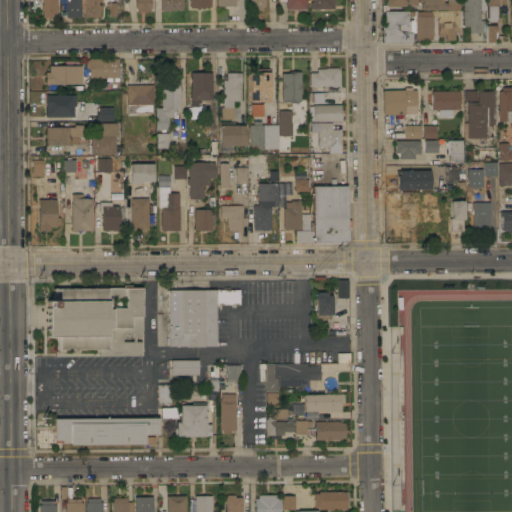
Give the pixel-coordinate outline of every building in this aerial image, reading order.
[(42,11),(42,4),(42,0),(57,0),(57,5),(58,5),(58,10),(57,10),(57,17),(42,17),(42,11)] [(81,0),(81,5),(81,10),(81,17),(66,17),(66,11),(65,11),(65,4),(66,4),(66,0),(81,0)] [(85,0),(103,0),(103,6),(101,6),(101,10),(100,10),(100,17),(86,17),(85,0)] [(151,0),(151,8),(149,8),(149,11),(137,11),(137,8),(135,8),(135,0),(151,0)] [(183,0),(183,10),(171,10),(171,11),(162,11),(162,10),(160,10),(160,0),(183,0)] [(190,0),(210,0),(211,6),(203,7),(190,8),(190,0)] [(265,0),(265,7),(262,7),(262,10),(249,10),(249,0),(265,0)] [(306,0),(306,9),(286,9),(286,1),(278,1),(278,0),(306,0)] [(313,9),(313,8),(310,8),(310,1),(313,1),(312,0),(334,0),(334,2),(333,2),(333,8),(313,9)] [(444,0),(444,2),(448,2),(448,0),(459,0),(459,10),(447,10),(421,10),(421,2),(417,2),(417,0),(444,0)] [(462,0),(485,0),(485,10),(480,10),(480,21),(485,21),(485,32),(483,32),(483,33),(469,33),(469,26),(462,27),(462,0)] [(486,0),(498,0),(498,5),(497,5),(498,22),(486,22),(486,0)] [(117,16),(109,16),(109,6),(107,6),(107,2),(117,2),(117,16)] [(461,34),(454,34),(454,40),(445,40),(445,35),(437,35),(437,14),(448,14),(448,11),(461,10),(461,34)] [(407,11),(407,22),(409,22),(409,32),(412,32),(412,42),(382,42),(382,26),(383,26),(383,11),(407,11)] [(432,36),(432,39),(415,39),(415,16),(416,16),(416,11),(430,11),(432,13),(432,36)] [(486,25),(496,25),(496,38),(494,38),(494,42),(486,42),(486,25)] [(119,58),(119,81),(106,81),(106,77),(89,77),(89,69),(85,69),(85,64),(88,64),(88,58),(119,58)] [(82,84),(45,84),(45,72),(49,72),(49,66),(82,65),(82,84)] [(338,67),(338,68),(340,68),(340,91),(327,91),(327,86),(310,86),(310,72),(317,72),(317,68),(326,68),(326,67),(338,67)] [(281,71),(301,71),(301,83),(301,94),(301,101),(298,101),(298,102),(290,102),(289,101),(281,101),(281,73),(281,71)] [(211,99),(200,100),(200,102),(198,103),(198,106),(190,106),(190,97),(191,97),(190,73),(212,72),(212,91),(210,91),(211,99)] [(241,72),(241,82),(240,82),(240,101),(233,101),(234,119),(221,119),(221,107),(223,107),(223,104),(222,104),(222,101),(223,101),(223,80),(227,80),(227,72),(241,72)] [(269,99),(262,99),(262,101),(249,101),(249,72),(269,72),(269,99)] [(180,109),(176,109),(176,111),(172,111),(172,117),(168,117),(168,129),(155,129),(155,107),(161,107),(160,73),(176,73),(176,76),(180,76),(180,109)] [(153,84),(153,104),(152,104),(152,113),(126,113),(126,85),(153,84)] [(511,111),(509,111),(510,119),(507,121),(498,121),(498,118),(496,118),(496,114),(496,109),(497,109),(497,91),(501,91),(501,87),(510,87),(510,91),(511,91),(511,111)] [(382,91),(416,90),(416,120),(400,120),(400,113),(391,113),(391,115),(383,115),(382,91)] [(459,90),(459,109),(452,109),(452,116),(438,117),(438,109),(431,109),(431,91),(459,90)] [(493,107),(492,107),(492,125),(486,125),(486,138),(467,138),(467,137),(463,137),(463,113),(467,113),(467,102),(478,102),(478,90),(493,90),(493,107)] [(476,90),(477,100),(465,100),(465,90),(476,90)] [(74,94),(74,106),(72,106),(72,116),(46,116),(45,95),(74,94)] [(341,104),(341,121),(313,121),(313,105),(341,104)] [(98,120),(98,119),(96,119),(96,112),(98,112),(98,107),(113,107),(113,120),(98,120)] [(290,135),(277,135),(278,110),(290,111),(290,124),(291,124),(290,135)] [(276,149),(249,149),(249,124),(253,124),(253,120),(261,120),(261,125),(276,124),(276,149)] [(116,122),(116,135),(114,135),(114,154),(90,154),(90,152),(88,152),(88,145),(89,145),(88,138),(90,138),(90,136),(99,136),(99,123),(116,122)] [(332,129),(339,129),(339,128),(341,128),(341,139),(340,139),(341,153),(328,153),(328,147),(318,147),(317,131),(309,131),(309,122),(318,122),(332,122),(332,129)] [(74,127),(74,124),(83,124),(83,136),(78,136),(78,144),(71,144),(71,145),(46,145),(46,127),(74,127)] [(219,145),(219,125),(245,125),(245,145),(219,145)] [(420,137),(404,137),(404,125),(421,125),(420,137)] [(436,137),(422,137),(422,125),(436,125),(436,137)] [(167,148),(156,148),(156,133),(167,133),(167,148)] [(511,160),(509,160),(509,159),(497,159),(497,142),(507,142),(507,149),(511,149),(511,140),(511,135),(511,160)] [(419,140),(419,153),(414,153),(414,158),(409,158),(409,164),(399,164),(399,158),(398,158),(398,152),(395,152),(395,140),(419,140)] [(437,140),(437,152),(423,152),(423,140),(437,140)] [(461,162),(453,162),(453,160),(447,160),(447,153),(440,153),(440,140),(461,140),(461,162)] [(32,155),(45,155),(45,160),(44,160),(43,160),(43,165),(44,165),(44,171),(42,171),(43,175),(32,175),(32,155)] [(97,158),(111,158),(111,171),(97,171),(97,158)] [(63,160),(74,159),(74,171),(63,172),(63,160)] [(214,162),(215,177),(209,178),(209,185),(203,185),(203,198),(189,198),(189,185),(187,185),(187,178),(189,178),(188,162),(214,162)] [(228,162),(229,187),(219,187),(219,163),(228,162)] [(495,175),(481,176),(481,162),(495,162),(495,175)] [(511,184),(508,184),(508,185),(497,185),(497,162),(511,162),(511,184)] [(153,163),(153,187),(141,187),(141,183),(130,183),(129,163),(153,163)] [(185,178),(173,178),(173,165),(185,165),(185,178)] [(456,183),(444,182),(444,166),(456,166),(456,183)] [(480,190),(466,191),(466,176),(464,176),(464,166),(468,166),(468,169),(480,169),(480,190)] [(236,167),(246,167),(246,183),(236,183),(236,167)] [(396,189),(396,170),(429,170),(429,189),(396,189)] [(307,179),(308,191),(294,191),(294,179),(307,179)] [(253,205),(258,205),(257,183),(277,183),(277,206),(271,206),(271,210),(270,210),(270,229),(253,229),(253,205)] [(344,243),(313,243),(312,186),(347,185),(347,239),(344,243)] [(179,230),(160,230),(160,213),(161,213),(161,207),(157,207),(157,186),(169,186),(169,192),(179,192),(179,230)] [(419,191),(419,204),(402,204),(402,206),(390,206),(387,204),(387,191),(419,191)] [(420,192),(440,192),(440,207),(441,207),(441,208),(443,209),(443,210),(445,210),(445,221),(447,221),(447,241),(444,241),(444,242),(424,242),(424,229),(427,229),(427,226),(434,226),(434,223),(420,223),(420,192)] [(489,215),(488,215),(488,230),(471,230),(471,202),(473,202),(473,192),(485,192),(485,202),(489,202),(489,215)] [(69,202),(70,202),(70,193),(82,193),(82,198),(87,198),(87,199),(90,199),(90,203),(91,203),(92,230),(70,230),(69,202)] [(131,198),(148,198),(148,204),(152,204),(152,213),(148,213),(148,230),(131,230),(131,198)] [(38,199),(56,199),(56,217),(60,217),(60,224),(56,224),(56,227),(50,227),(50,231),(38,231),(38,199)] [(300,229),(283,229),(283,208),(285,208),(285,202),(290,201),(290,200),(300,200),(300,229)] [(462,219),(461,219),(461,230),(448,231),(448,218),(449,218),(449,200),(462,200),(462,219)] [(99,202),(111,202),(111,205),(119,205),(119,206),(122,206),(122,218),(119,218),(119,230),(99,230),(99,213),(99,202)] [(511,230),(511,232),(505,232),(505,230),(500,230),(500,211),(501,211),(501,202),(509,202),(509,211),(511,211),(511,230)] [(243,205),(243,212),(241,212),(241,227),(240,227),(240,230),(228,230),(228,226),(226,226),(226,217),(220,217),(220,205),(243,205)] [(211,230),(194,230),(194,209),(212,209),(211,230)] [(309,242),(296,242),(296,230),(301,230),(301,214),(309,214),(309,242)] [(346,298),(335,298),(335,280),(347,280),(346,298)] [(141,287),(141,337),(133,337),(133,333),(122,333),(122,341),(142,341),(142,355),(98,356),(98,348),(56,349),(56,337),(48,337),(47,301),(53,301),(53,288),(141,287)] [(239,290),(239,304),(216,304),(216,346),(204,346),(185,346),(168,346),(168,289),(169,289),(239,290)] [(331,314),(329,314),(329,318),(313,318),(313,312),(315,312),(314,292),(325,292),(325,295),(331,294),(331,314)] [(349,352),(349,362),(337,363),(337,353),(349,352)] [(198,360),(198,375),(171,375),(171,360),(198,360)] [(226,366),(226,364),(240,365),(240,379),(226,379),(226,372),(223,372),(223,373),(219,373),(219,365),(226,366)] [(320,365),(320,379),(308,379),(308,385),(277,386),(277,379),(274,379),(273,366),(320,365)] [(156,403),(167,403),(167,385),(155,385),(156,403)] [(278,406),(266,405),(266,392),(278,392),(278,406)] [(235,430),(230,430),(230,433),(223,433),(223,430),(219,430),(219,403),(219,400),(221,400),(221,394),(235,393),(235,430)] [(304,411),(303,394),(323,394),(343,393),(344,403),(341,403),(341,410),(304,411)] [(174,436),(174,427),(175,427),(175,422),(180,422),(180,404),(192,405),(192,402),(204,403),(204,405),(205,405),(205,424),(211,424),(211,435),(205,435),(205,436),(174,436)] [(303,403),(302,414),(291,414),(291,403),(303,403)] [(274,418),(284,419),(284,409),(275,409),(274,418)] [(158,434),(144,434),(144,444),(69,445),(69,443),(61,443),(61,440),(54,440),(53,418),(158,417),(158,434)] [(293,431),(283,431),(283,435),(280,435),(280,437),(270,437),(270,435),(265,435),(266,419),(275,419),(275,421),(293,421),(293,431)] [(306,434),(294,434),(295,420),(307,420),(306,434)] [(341,421),(341,422),(345,422),(345,438),(341,438),(341,439),(315,440),(314,421),(341,421)] [(82,511),(64,511),(64,502),(66,502),(66,498),(60,498),(60,486),(67,486),(67,487),(71,487),(71,498),(80,498),(80,502),(82,502),(82,511)] [(342,491),(342,492),(346,492),(346,509),(334,509),(334,510),(325,510),(325,509),(318,509),(318,507),(314,507),(314,493),(318,493),(318,491),(342,491)] [(242,511),(225,511),(225,494),(235,494),(235,497),(242,497),(242,511)] [(277,494),(277,499),(280,498),(280,511),(254,511),(254,499),(258,499),(258,495),(277,494)] [(185,511),(166,511),(166,496),(185,495),(185,511)] [(211,511),(194,511),(194,495),(211,495),(211,511)] [(294,509),(281,509),(281,495),(294,495),(294,509)] [(126,497),(126,501),(127,501),(127,502),(132,502),(132,511),(112,511),(112,501),(112,498),(126,497)] [(152,511),(134,511),(134,497),(152,497),(152,511)] [(101,511),(85,511),(85,502),(87,502),(87,498),(99,498),(100,502),(101,502),(101,511)] [(55,511),(38,511),(38,504),(39,504),(39,500),(54,500),(54,504),(55,504),(55,511)]
